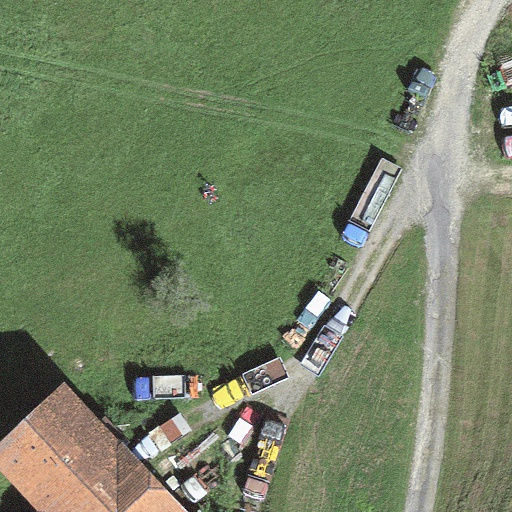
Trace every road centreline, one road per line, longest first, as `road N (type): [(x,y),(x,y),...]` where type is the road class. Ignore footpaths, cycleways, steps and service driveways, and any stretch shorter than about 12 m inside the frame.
road 1 (track): [(507,0),(450,127),(440,362),(420,511)]
road 2 (track): [(450,127),(268,444),(251,511)]
